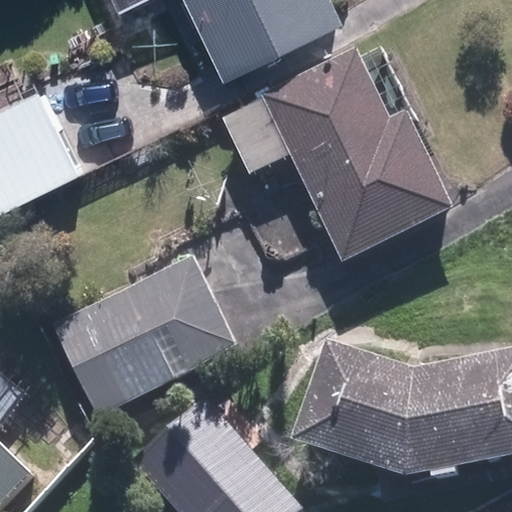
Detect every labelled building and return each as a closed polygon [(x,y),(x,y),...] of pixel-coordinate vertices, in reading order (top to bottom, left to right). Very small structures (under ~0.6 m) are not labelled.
[(195,0),(234,81),(352,25),(339,0),(195,0)] [(268,182),(307,164),(359,270),(470,216),(422,120),(405,128),(370,57),(277,102),(279,107),(240,125),(268,182)] [(0,111),(0,202),(5,213),(86,175),(46,90),(0,111)] [(62,331),(108,422),(247,352),(202,259),(62,331)] [(451,481),(452,486),(478,482),(477,476),(511,468),(511,359),(436,375),(343,345),(310,449),(426,485),(451,481)] [(47,448),(68,469),(89,447),(67,427),(47,448)] [(0,511),(7,511),(38,479),(0,444),(0,511)]
